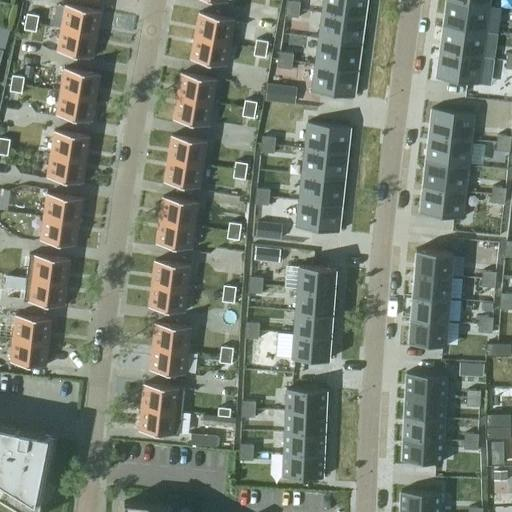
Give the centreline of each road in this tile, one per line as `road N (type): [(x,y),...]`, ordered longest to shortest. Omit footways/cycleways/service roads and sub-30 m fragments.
road 1 (residential): [(156,0),(100,350),(86,511)]
road 2 (residential): [(413,0),(373,278),(366,511)]
